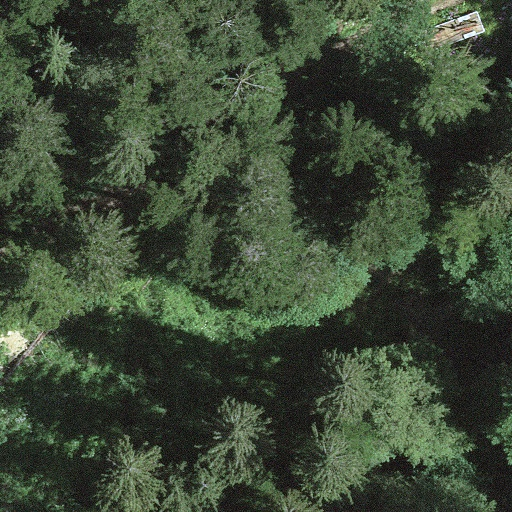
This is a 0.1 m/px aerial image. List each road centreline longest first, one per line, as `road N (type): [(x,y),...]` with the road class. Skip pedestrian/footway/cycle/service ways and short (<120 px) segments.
road 1 (track): [(433,0),(0,253)]
road 2 (track): [(469,383),(411,293),(410,267),(426,227),(511,120)]
road 3 (track): [(386,511),(511,322)]
